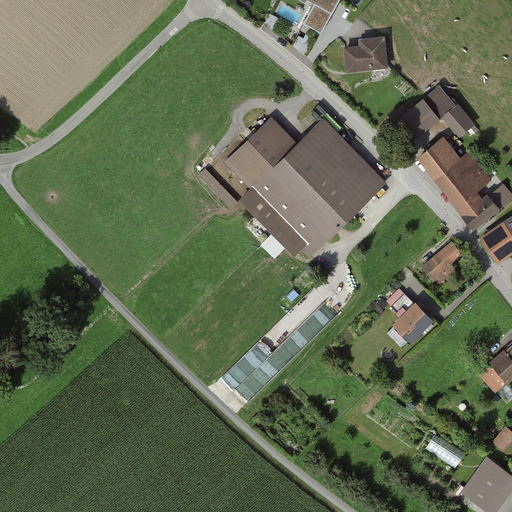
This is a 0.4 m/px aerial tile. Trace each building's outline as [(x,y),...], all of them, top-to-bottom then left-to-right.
[(340,0),(300,0),(306,3),(308,0),(314,4),(304,23),(322,33),(340,0)] [(279,18),(270,13),(265,23),(273,30),(279,18)] [(316,39),(307,33),(304,38),(299,35),(293,46),(306,56),(316,39)] [(343,46),(345,71),(387,67),(384,38),(358,40),(358,45),(343,46)] [(441,89),(396,125),(406,137),(440,111),(461,134),(472,125),(441,89)] [(310,256),(385,183),(322,120),(296,145),(272,120),(228,162),(254,188),(243,198),(296,252),(301,247),(310,256)] [(443,139),(421,157),(466,214),(464,215),(474,227),(511,197),(501,184),(482,200),(476,192),(490,181),(468,153),(460,160),(443,139)] [(206,167),(200,174),(232,207),(239,201),(206,167)] [(511,217),(482,239),(497,260),(511,249),(511,217)] [(270,251),(278,242),(266,232),(258,241),(270,251)] [(463,253),(453,243),(423,267),(435,281),(445,273),(447,276),(455,269),(452,262),(463,253)] [(317,286),(223,373),(248,400),(278,372),(271,365),(300,339),(293,332),(329,299),(317,286)] [(411,339),(432,319),(417,304),(416,305),(405,294),(392,306),(402,317),(395,324),(411,339)] [(496,393),(511,379),(511,343),(478,373),(496,393)] [(495,441),(503,448),(511,437),(511,430),(507,427),(495,441)] [(458,465),(468,449),(437,430),(427,446),(458,465)] [(489,509),(509,480),(489,465),(468,494),(489,509)]
